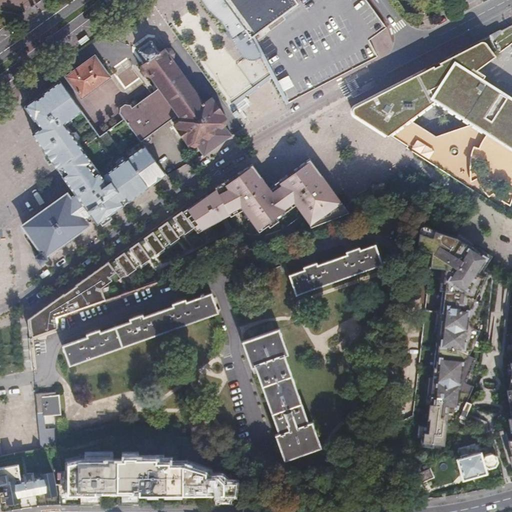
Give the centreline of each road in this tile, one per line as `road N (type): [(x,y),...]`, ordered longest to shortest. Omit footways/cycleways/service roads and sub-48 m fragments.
road 1 (residential): [(343,93),(0,305)]
road 2 (primary): [(0,85),(117,0)]
